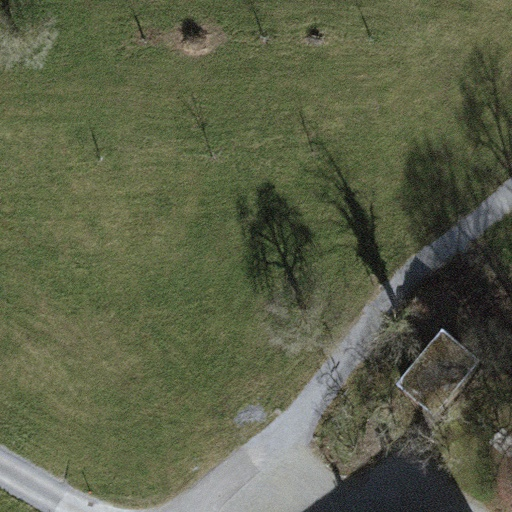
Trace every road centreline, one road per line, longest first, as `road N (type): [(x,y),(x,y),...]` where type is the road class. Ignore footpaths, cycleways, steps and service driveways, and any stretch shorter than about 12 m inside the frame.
road 1 (track): [(511,192),(401,279),(295,424),(187,511)]
road 2 (unclassified): [(0,463),(115,511)]
